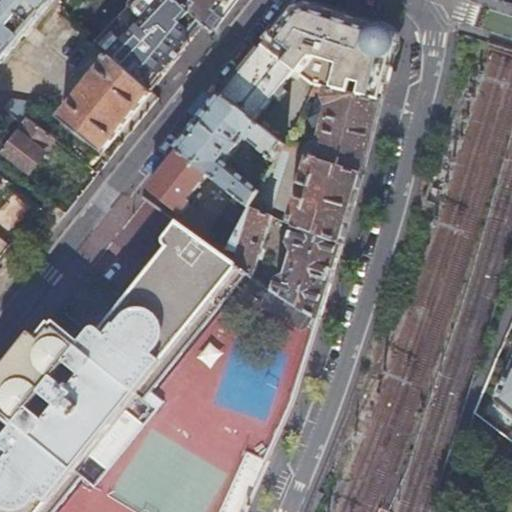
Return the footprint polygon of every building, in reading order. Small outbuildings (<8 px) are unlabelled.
[(0,0),(0,264),(46,208),(0,171),(0,0)] [(0,0),(0,64),(10,52),(53,0),(0,0)] [(152,92),(172,66),(205,25),(178,0),(138,0),(98,43),(112,56),(125,67),(124,68),(152,92)] [(178,0),(205,25),(211,31),(226,14),(236,0),(178,0)] [(333,90),(382,102),(398,33),(375,19),(322,0),(308,0),(302,1),(264,46),(315,86),(323,68),(336,68),(333,90)] [(310,96),(315,86),(298,72),(264,46),(225,95),(285,145),(310,96)] [(140,107),(152,92),(124,68),(125,67),(112,56),(62,119),(104,153),(114,139),(115,140),(128,123),(141,107),(140,107)] [(309,157),(363,175),(382,102),(333,90),(315,86),(310,96),(326,100),(330,106),(320,146),(313,149),(298,144),(296,153),(309,157)] [(180,150),(211,175),(236,195),(253,209),(261,193),(225,163),(246,138),(267,156),(258,174),(268,179),(283,149),(285,145),(225,95),(180,150)] [(11,101),(0,114),(0,142),(6,147),(25,122),(30,116),(11,101)] [(25,122),(6,147),(3,150),(30,171),(56,139),(57,138),(30,116),(25,122)] [(253,210),(270,216),(289,151),(283,149),(268,179),(261,193),(253,209),(253,210)] [(180,150),(150,187),(182,215),(190,205),(187,202),(211,175),(180,150)] [(289,223),(296,226),(342,243),(363,175),(309,157),(301,185),(312,188),(314,192),(312,199),(308,201),(297,197),(289,223)] [(236,195),(222,218),(241,231),(253,210),(253,209),(236,195)] [(249,274),(254,277),(272,217),(270,216),(253,210),(241,231),(229,251),(239,258),(235,264),(249,274)] [(222,218),(207,244),(226,257),(229,251),(241,231),(222,218)] [(244,281),(249,274),(235,264),(226,257),(207,244),(178,223),(166,237),(165,238),(165,239),(164,241),(164,242),(164,243),(165,244),(165,245),(166,246),(167,247),(168,248),(103,329),(101,328),(98,327),(97,327),(96,327),(95,327),(94,328),(93,329),(83,341),(59,322),(57,321),(55,324),(52,321),(40,337),(34,332),(0,374),(0,385),(0,421),(7,427),(5,430),(9,433),(6,438),(5,440),(4,441),(4,442),(4,444),(4,445),(4,446),(5,447),(5,448),(6,449),(7,449),(0,457),(0,511),(59,511),(88,477),(80,470),(140,395),(148,401),(244,281)] [(280,278),(276,293),(315,317),(319,319),(342,243),(296,226),(290,246),(294,254),(288,274),(280,278)] [(254,277),(249,274),(244,281),(266,297),(272,290),(254,277)] [(276,293),(272,290),(266,297),(262,302),(262,303),(261,304),(261,305),(262,306),(263,307),(300,330),(301,331),(303,331),(304,332),(305,332),(306,331),(307,330),(315,317),(276,293)] [(68,310),(59,322),(83,341),(93,329),(68,310)] [(511,357),(492,404),(511,420),(511,357)] [(0,436),(5,440),(6,438),(9,433),(5,430),(7,427),(0,421),(0,436)] [(222,511),(244,476),(164,429),(127,492),(161,511),(222,511)]
